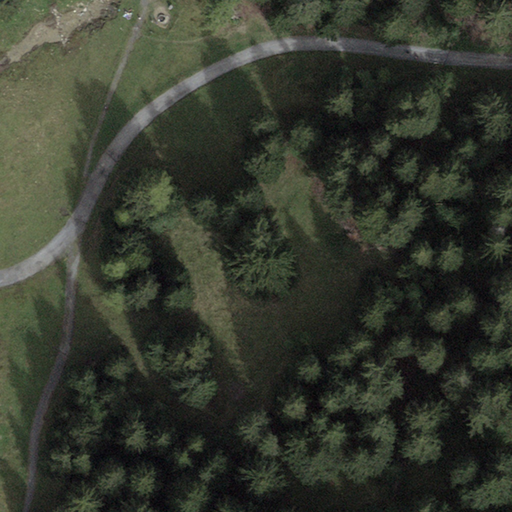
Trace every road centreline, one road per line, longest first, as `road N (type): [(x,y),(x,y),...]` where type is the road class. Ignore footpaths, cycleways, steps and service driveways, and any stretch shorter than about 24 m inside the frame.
road 1 (track): [(68,240),(136,120),(212,71),(308,43),(511,60)]
road 2 (track): [(22,511),(68,240)]
